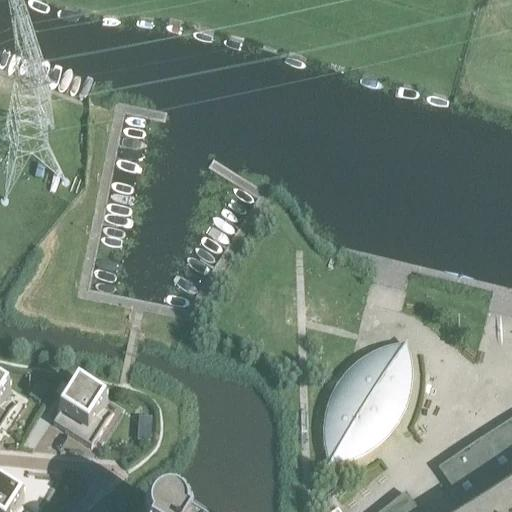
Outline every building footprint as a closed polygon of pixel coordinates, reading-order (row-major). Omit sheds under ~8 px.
[(405,361),(403,354),(405,350),(404,350),(402,354),(395,355),(387,357),(384,358),(384,359),(377,362),(377,361),(373,362),(367,366),(361,370),(355,375),(350,380),(352,381),(333,412),(332,412),(329,421),(328,428),(327,436),(328,443),(328,451),(330,458),(332,466),(330,469),(331,469),(333,466),(340,465),(348,463),(355,460),(362,457),(368,453),(374,449),(381,442),(380,441),(399,411),(402,412),(404,406),(406,399),(407,391),(408,384),(408,376),(407,369),(405,361)] [(0,433),(17,407),(15,406),(5,400),(6,398),(11,390),(0,383),(0,433)] [(77,391),(53,428),(91,452),(114,416),(112,415),(112,416),(102,409),(103,407),(108,400),(88,387),(82,383),(81,386),(78,391),(77,391)] [(55,396),(62,400),(68,390),(61,386),(55,396)] [(126,399),(121,408),(124,410),(129,402),(126,399)] [(511,511),(511,422),(509,424),(485,440),(461,456),(437,472),(464,511),(416,511),(405,496),(385,511),(511,511)] [(0,511),(27,511),(19,507),(20,505),(25,497),(0,481),(0,511)]
